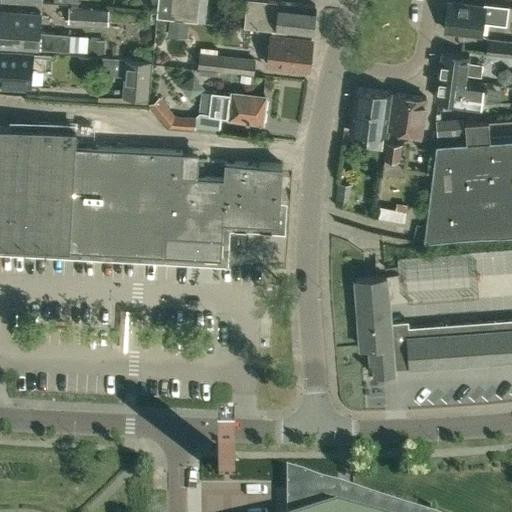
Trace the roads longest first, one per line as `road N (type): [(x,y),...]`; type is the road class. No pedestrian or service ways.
road 1 (residential): [(332,63),(307,207),(315,431)]
road 2 (residential): [(315,431),(511,426)]
road 3 (residential): [(176,428),(0,420)]
road 4 (residential): [(332,63),(413,67),(429,0)]
road 5 (residential): [(315,431),(176,428)]
